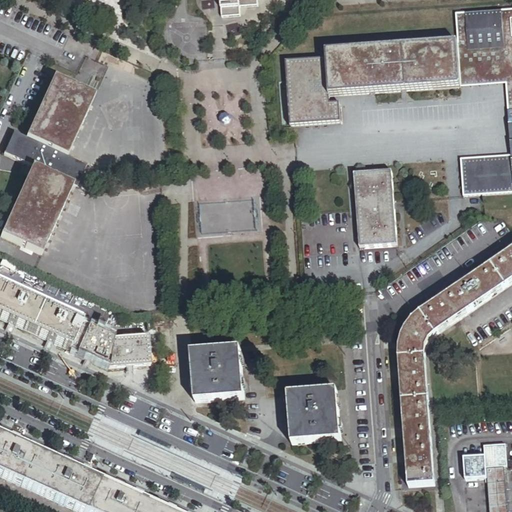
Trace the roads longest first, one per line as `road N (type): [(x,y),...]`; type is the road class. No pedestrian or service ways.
road 1 (tertiary): [(330,511),(0,362)]
road 2 (residential): [(376,511),(382,497),(375,333),(500,244)]
road 3 (tertiary): [(0,408),(229,511)]
